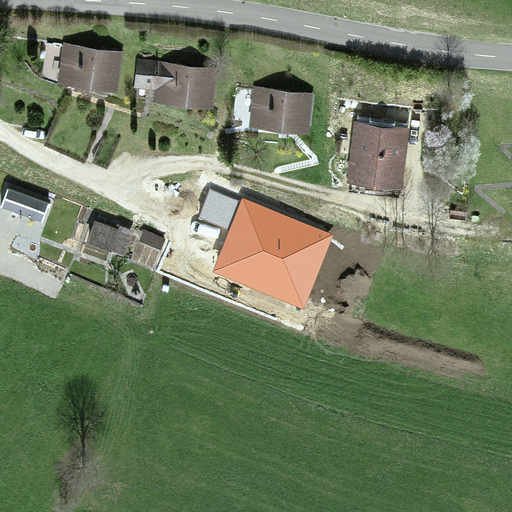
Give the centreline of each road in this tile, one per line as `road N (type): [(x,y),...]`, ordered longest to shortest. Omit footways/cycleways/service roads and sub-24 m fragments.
road 1 (tertiary): [(143,0),(511,56)]
road 2 (residential): [(0,129),(42,157),(149,204)]
